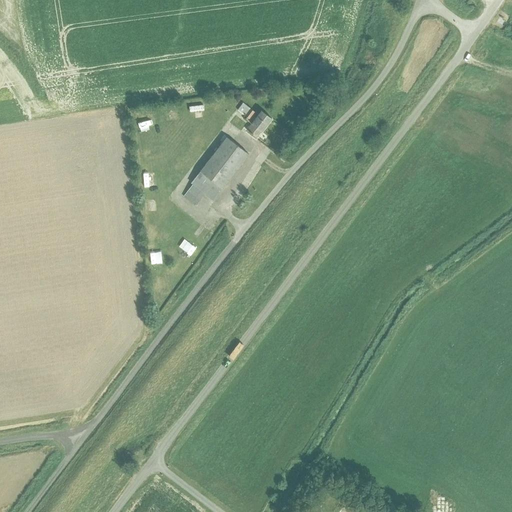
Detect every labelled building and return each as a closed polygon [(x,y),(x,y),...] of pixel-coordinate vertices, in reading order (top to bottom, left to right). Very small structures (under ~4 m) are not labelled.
[(193,118),(206,116),(204,102),(191,104),(193,118)] [(242,103),(238,109),(248,117),(247,118),(252,122),(247,129),(256,136),(261,130),(262,131),(272,118),(261,110),(255,118),(253,116),(255,112),(242,103)] [(179,120),(179,108),(168,108),(168,120),(179,120)] [(151,117),(139,121),(141,127),(153,123),(151,117)] [(213,200),(249,155),(227,137),(191,183),(213,200)] [(144,156),(154,155),(153,147),(143,148),(144,156)] [(160,224),(150,225),(150,236),(160,235),(160,224)] [(186,236),(180,245),(192,254),(199,245),(186,236)]
